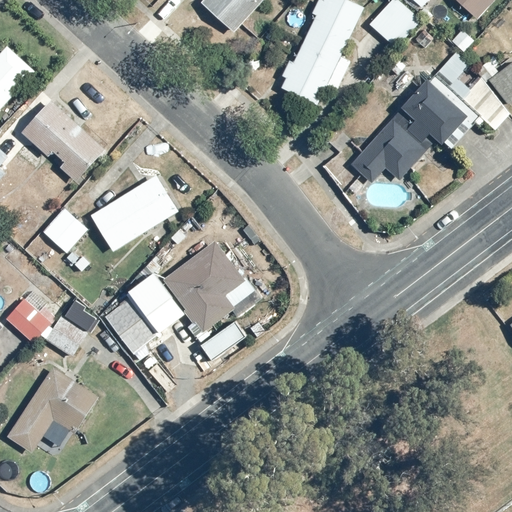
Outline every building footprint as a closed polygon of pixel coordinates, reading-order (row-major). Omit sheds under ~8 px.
[(264,0),(204,0),(203,2),(236,32),(264,0)] [(314,0),(307,15),(314,18),(294,59),(287,56),(279,73),(286,76),(282,86),(318,104),(326,87),(335,92),(343,75),(334,70),(365,6),(352,0),(314,0)] [(421,20),(399,0),(390,0),(369,23),(396,48),(421,20)] [(495,0),(458,0),(478,18),(495,0)] [(464,26),(453,39),(465,50),(477,37),(464,26)] [(0,109),(36,70),(9,45),(0,55),(0,109)] [(471,65),(457,51),(436,71),(494,128),(510,112),(491,92),(467,69),(471,65)] [(492,54),(478,67),(511,102),(511,101),(511,64),(509,62),(504,67),(492,54)] [(478,122),(431,78),(352,163),(373,182),(387,167),(401,180),(429,151),(421,143),(434,129),(454,147),(478,122)] [(107,149),(55,99),(25,130),(77,181),(107,149)] [(0,167),(10,157),(0,147),(0,178),(6,173),(0,167)] [(180,209),(158,174),(93,215),(115,250),(180,209)] [(92,261),(74,245),(89,228),(78,219),(96,199),(84,187),(59,215),(48,227),(40,236),(82,273),(92,261)] [(262,296),(219,239),(164,279),(188,311),(186,313),(204,339),(262,296)] [(60,313),(32,288),(6,318),(34,343),(60,313)] [(159,335),(130,297),(106,316),(135,354),(159,335)] [(85,306),(75,299),(47,339),(73,357),(91,331),(76,320),(85,306)] [(100,396),(53,365),(8,435),(34,452),(55,418),(77,432),(100,396)]
